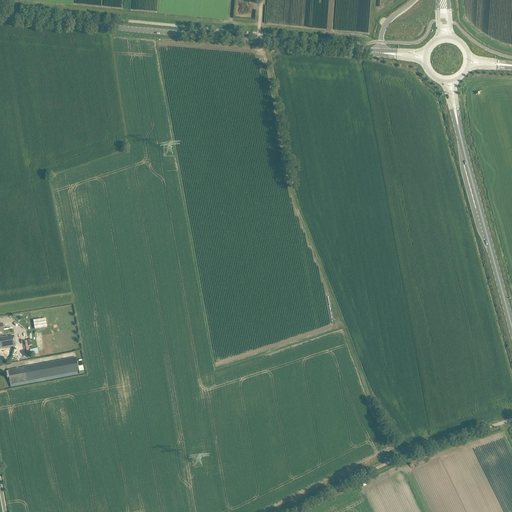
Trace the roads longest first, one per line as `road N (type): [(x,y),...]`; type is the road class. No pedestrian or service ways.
road 1 (track): [(428,511),(367,392),(284,178),(262,41)]
road 2 (tertiary): [(0,16),(379,52)]
road 3 (unclassified): [(289,511),(402,457),(511,419)]
road 4 (secondary): [(511,328),(456,121)]
